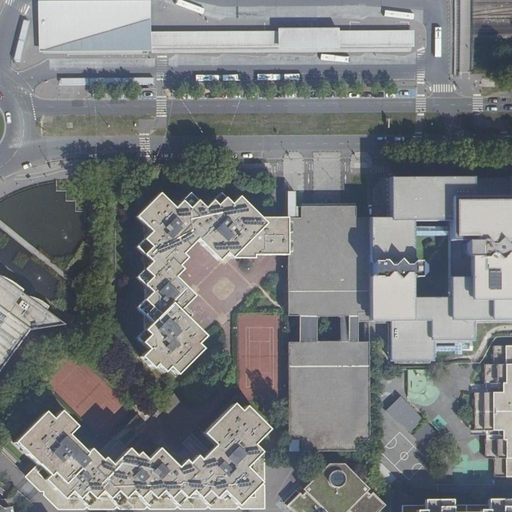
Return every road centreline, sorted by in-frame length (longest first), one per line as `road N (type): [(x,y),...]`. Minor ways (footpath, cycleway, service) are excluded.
road 1 (secondary): [(19,146),(511,142)]
road 2 (secondary): [(511,104),(20,107)]
